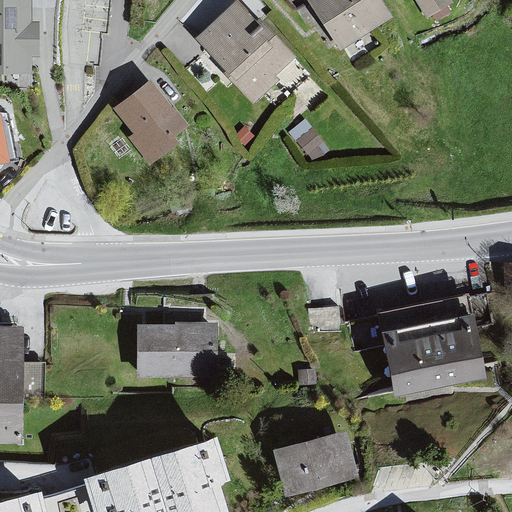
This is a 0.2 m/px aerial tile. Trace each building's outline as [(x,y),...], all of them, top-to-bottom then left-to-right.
[(35,0),(0,0),(0,70),(36,72),(35,0)] [(383,0),(309,0),(342,51),(394,20),(383,0)] [(452,0),(418,0),(430,15),(454,5),(452,0)] [(299,63),(242,1),(196,36),(253,109),(299,63)] [(192,130),(153,79),(115,116),(153,165),(192,130)] [(315,118),(296,124),(305,153),(324,147),(315,118)] [(311,326),(341,322),(338,299),(308,304),(311,326)] [(477,311),(381,329),(394,397),(490,379),(477,311)] [(41,318),(0,315),(0,433),(37,435),(41,318)] [(216,327),(137,323),(134,379),(214,382),(216,327)] [(347,430),(271,446),(282,498),(358,483),(347,430)] [(218,511),(204,452),(0,502),(0,511),(218,511)]
